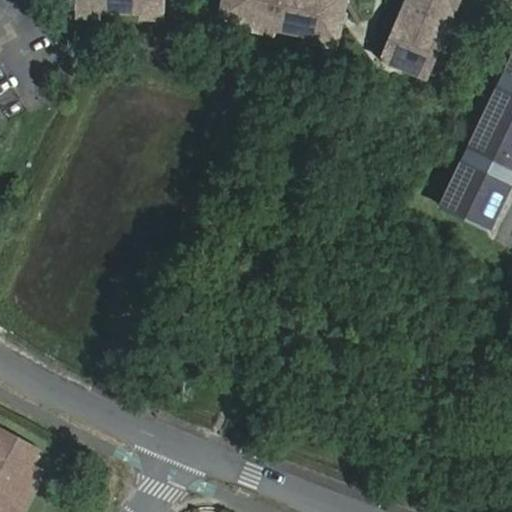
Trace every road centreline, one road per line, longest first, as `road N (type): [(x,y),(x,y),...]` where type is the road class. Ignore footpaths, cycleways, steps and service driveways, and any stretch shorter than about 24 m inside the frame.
road 1 (residential): [(0,355),(48,385),(199,451)]
road 2 (residential): [(199,451),(346,511)]
